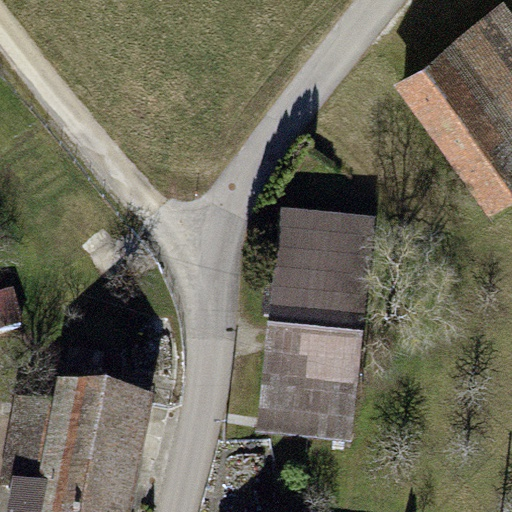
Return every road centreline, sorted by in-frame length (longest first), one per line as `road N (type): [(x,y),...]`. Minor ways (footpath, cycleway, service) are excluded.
road 1 (residential): [(380,0),(264,151),(209,253),(198,425),(177,511)]
road 2 (track): [(0,23),(81,126),(209,253)]
